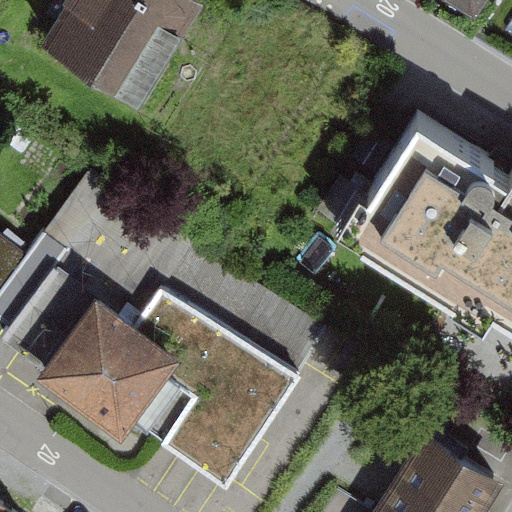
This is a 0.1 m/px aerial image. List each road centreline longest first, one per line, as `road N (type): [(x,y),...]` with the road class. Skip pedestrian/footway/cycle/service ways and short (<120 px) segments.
road 1 (residential): [(511,97),(357,0)]
road 2 (residential): [(0,413),(140,511)]
